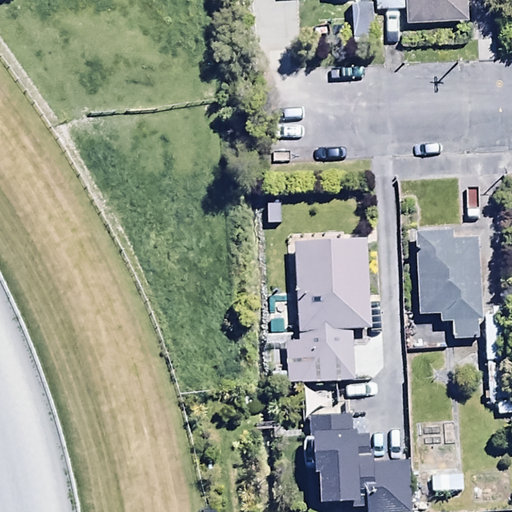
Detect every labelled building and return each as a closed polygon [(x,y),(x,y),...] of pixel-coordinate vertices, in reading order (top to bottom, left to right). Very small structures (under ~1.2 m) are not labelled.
[(405,12),(404,0),(374,0),(375,14),(405,12)] [(404,0),(405,12),(406,26),(466,23),(464,0),(404,0)] [(372,6),(349,6),(349,41),(372,41),(372,6)] [(418,319),(438,319),(438,325),(452,325),(453,342),(476,341),(475,325),(479,325),(480,310),(476,243),(448,244),(448,236),(414,238),(418,319)] [(351,335),(368,334),(364,244),(291,247),(296,346),(283,347),(284,377),(271,378),(271,391),(353,387),(351,335)] [(493,319),(482,320),(486,406),(495,406),(496,418),(511,417),(511,312),(493,313),(493,319)] [(364,511),(408,511),(406,467),(373,469),(372,456),(368,456),(367,440),(351,441),(350,418),(310,420),(311,441),(304,441),(306,474),(312,473),(313,483),(316,483),(317,511),(345,511),(365,511),(364,511)] [(430,481),(430,495),(461,495),(461,480),(430,481)]
